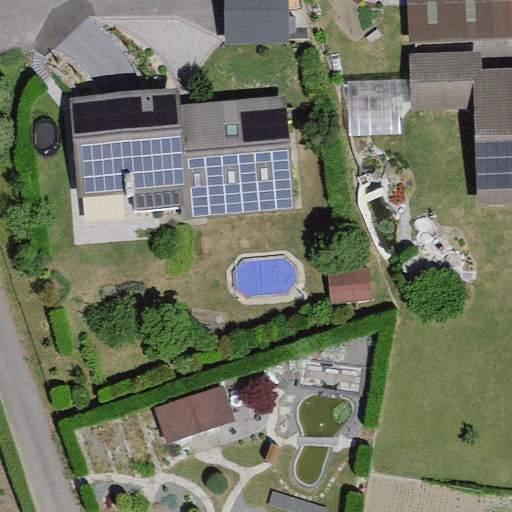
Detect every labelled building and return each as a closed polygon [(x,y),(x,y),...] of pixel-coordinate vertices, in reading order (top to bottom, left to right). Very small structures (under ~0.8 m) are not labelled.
[(231,0),(232,41),(291,40),(291,0),(231,0)] [(511,76),(491,77),(491,58),(417,60),(418,117),(483,116),(485,215),(511,214),(511,76)] [(350,133),(408,132),(407,79),(349,80),(350,133)] [(298,218),(289,106),(191,114),(189,96),(81,104),(89,212),(188,204),(189,226),(298,218)] [(172,439),(238,419),(227,384),(161,403),(172,439)]
